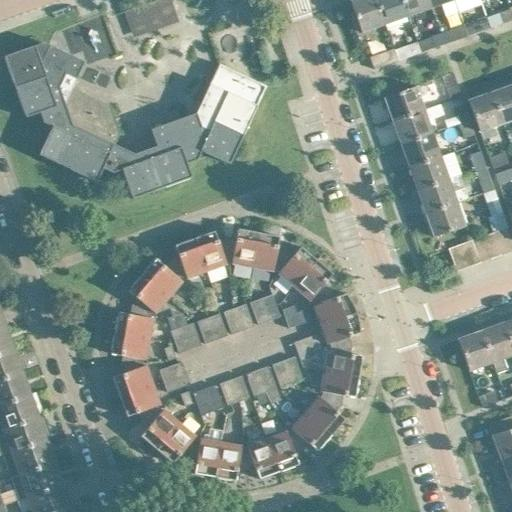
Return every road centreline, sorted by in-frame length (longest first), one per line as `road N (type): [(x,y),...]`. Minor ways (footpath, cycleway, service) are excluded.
road 1 (residential): [(398,323),(296,0)]
road 2 (residential): [(113,511),(0,197)]
road 3 (residential): [(458,511),(398,323)]
road 4 (residential): [(398,323),(511,282)]
